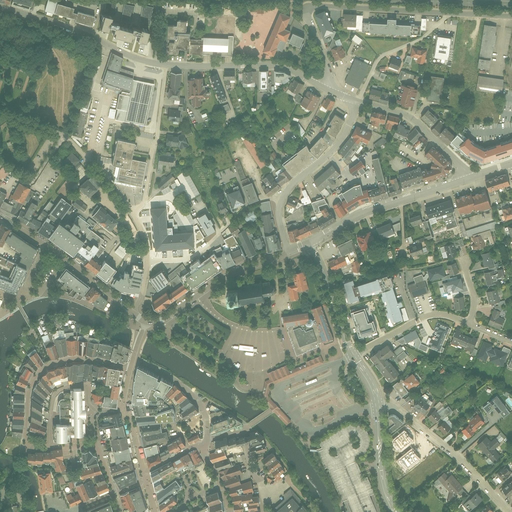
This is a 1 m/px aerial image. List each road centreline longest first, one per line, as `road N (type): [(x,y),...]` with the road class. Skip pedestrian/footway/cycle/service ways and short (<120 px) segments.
road 1 (residential): [(326,90),(329,75),(306,15),(312,6),(449,13)]
road 2 (tertiary): [(130,310),(160,320),(288,253)]
road 3 (residential): [(0,7),(166,65)]
road 4 (residential): [(377,408),(401,412),(459,456),(509,511)]
road 5 (residential): [(166,65),(283,66),(326,90)]
road 6 (residential): [(166,65),(144,202),(131,212)]
road 7 (residential): [(357,102),(410,117),(472,177)]
road 8 (residential): [(357,102),(385,52),(449,13)]
road 9 (residential): [(352,354),(428,315),(468,323)]
road 10 (residential): [(282,199),(339,142),(357,102)]
road 11 (residential): [(248,205),(186,259),(148,261)]
